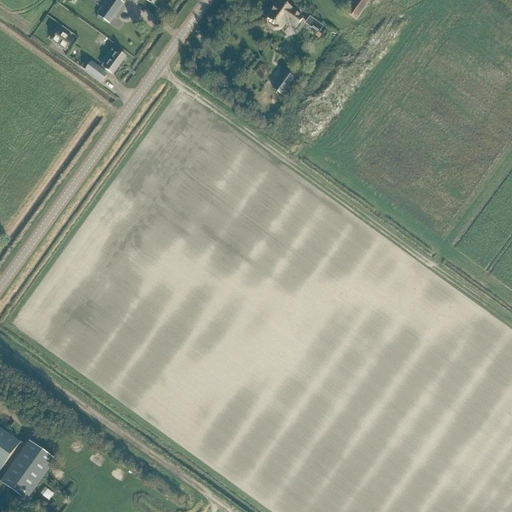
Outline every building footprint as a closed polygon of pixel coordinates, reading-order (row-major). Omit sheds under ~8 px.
[(116,0),(110,0),(98,17),(108,24),(122,4),(116,0)] [(145,0),(147,1),(146,2),(158,10),(165,0),(145,0)] [(356,0),(347,13),(356,20),(370,0),(356,0)] [(279,1),(266,19),(268,20),(266,22),(267,27),(272,31),(277,30),(279,28),(280,29),(285,23),(295,30),(302,20),(293,13),(293,12),(279,1)] [(80,3),(77,8),(83,12),(87,7),(80,3)] [(319,34),(323,27),(310,17),(305,24),(319,34)] [(51,42),(66,52),(74,40),(60,30),(51,42)] [(108,63),(105,67),(107,68),(106,70),(114,76),(126,58),(115,50),(107,62),(108,63)] [(92,64),(86,73),(102,84),(108,76),(92,64)] [(285,73),(273,90),(281,96),(294,79),(285,73)] [(0,472),(20,445),(9,437),(6,435),(0,430),(0,472)] [(13,500),(16,495),(27,502),(56,461),(29,442),(0,481),(0,482),(8,489),(4,494),(13,500)]
